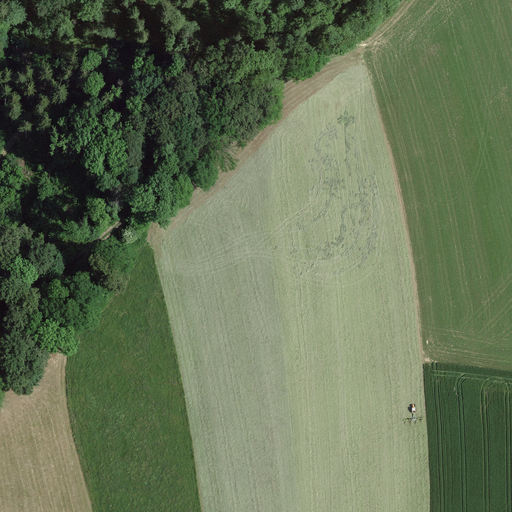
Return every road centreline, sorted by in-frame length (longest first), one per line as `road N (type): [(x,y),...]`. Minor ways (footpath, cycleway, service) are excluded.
road 1 (track): [(0,235),(8,243),(71,240),(125,220),(279,83),(395,0)]
road 2 (track): [(0,34),(28,77),(0,146)]
